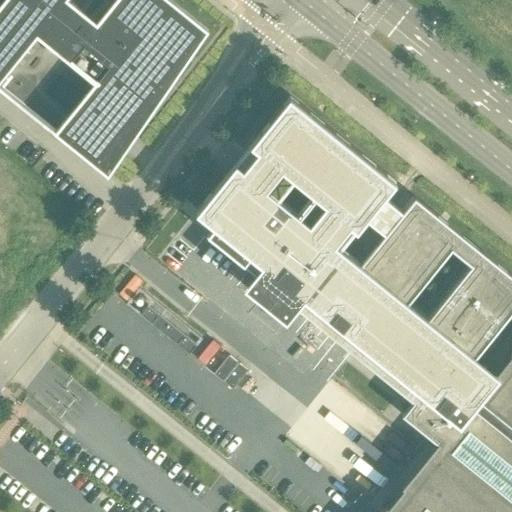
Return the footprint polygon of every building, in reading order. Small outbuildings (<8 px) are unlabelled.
[(0,0),(0,80),(37,35),(46,42),(45,44),(45,45),(45,46),(45,48),(45,49),(46,50),(47,51),(48,52),(50,53),(51,53),(52,53),(54,52),(55,52),(56,50),(94,81),(54,131),(108,174),(208,29),(172,0),(0,0)] [(60,89),(36,94),(34,83),(19,86),(22,102),(35,99),(39,122),(66,116),(60,89)] [(295,307),(412,400),(411,402),(410,401),(409,400),(408,400),(406,401),(405,401),(404,402),(404,403),(403,404),(403,405),(403,407),(404,408),(405,410),(401,414),(437,443),(435,445),(413,473),(406,482),(402,486),(403,488),(393,500),(388,507),(386,506),(381,511),(511,511),(511,350),(510,352),(511,354),(511,355),(496,373),(495,372),(494,373),(492,375),(489,378),(477,394),(457,378),(511,310),(511,274),(415,196),(402,212),(383,196),(395,181),(289,95),(196,211),(215,225),(207,235),(255,273),(245,286),(286,318),(295,307)] [(34,296),(76,234),(55,219),(12,281),(34,296)] [(141,315),(151,324),(159,315),(148,306),(141,315)] [(151,324),(177,344),(184,335),(159,315),(151,324)] [(184,335),(177,344),(189,354),(196,345),(184,335)]
